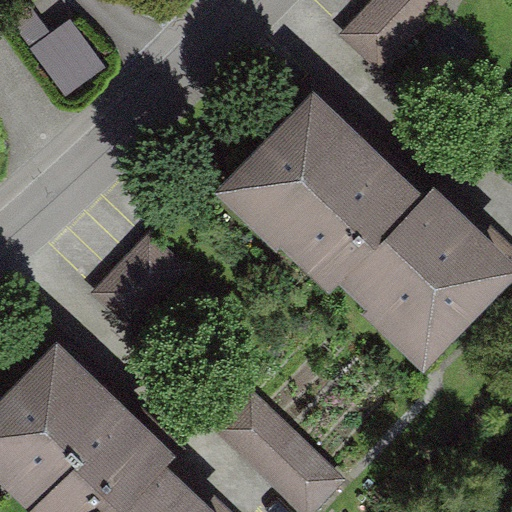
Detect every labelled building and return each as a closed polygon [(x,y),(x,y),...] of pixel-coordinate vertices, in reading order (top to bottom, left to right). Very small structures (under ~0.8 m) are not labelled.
[(371,0),(340,33),(380,70),(446,0),(371,0)] [(14,22),(31,45),(51,29),(34,7),(14,22)] [(31,45),(67,93),(107,64),(71,15),(51,29),(31,45)] [(511,243),(434,170),(426,179),(315,75),(216,179),(327,284),(341,268),(371,297),(364,304),(424,360),(511,266),(511,243)] [(152,229),(91,290),(131,329),(191,267),(152,229)] [(0,388),(0,470),(30,499),(24,505),(31,511),(232,511),(166,450),(178,437),(58,326),(0,388)] [(215,427),(304,511),(312,511),(347,476),(253,387),(215,427)]
